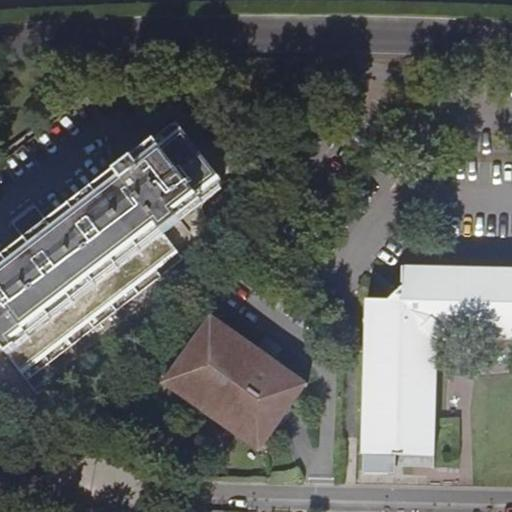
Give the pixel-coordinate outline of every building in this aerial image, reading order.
[(199,110),(179,126),(221,182),(243,167),(199,110)] [(0,345),(27,381),(182,261),(163,235),(180,221),(175,214),(196,198),(202,204),(221,189),(221,182),(179,126),(50,225),(35,206),(12,223),(27,243),(0,263),(0,345)] [(324,243),(314,257),(321,263),(331,248),(324,243)] [(367,303),(362,456),(433,458),(436,343),(443,338),(511,339),(511,273),(404,271),(404,287),(387,303),(367,303)] [(171,375),(266,443),(307,386),(212,318),(171,375)] [(258,454),(266,443),(171,375),(163,386),(258,454)]
